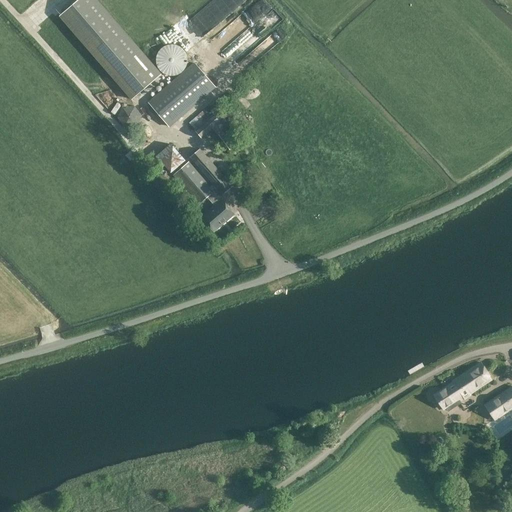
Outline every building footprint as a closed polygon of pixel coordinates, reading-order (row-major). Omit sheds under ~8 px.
[(79,0),(59,18),(132,102),(161,74),(96,0),(79,0)] [(266,0),(265,0),(208,45),(218,58),(220,55),(227,64),(238,56),(283,21),(266,0)] [(275,45),(288,36),(282,28),(269,38),(275,45)] [(185,59),(185,56),(184,53),(183,51),(181,48),(178,46),(175,45),(173,45),(170,45),(165,46),(163,47),(160,49),(159,51),(157,54),(157,57),(157,60),(157,63),(158,65),(159,67),(162,70),(164,72),(166,72),(169,73),(172,73),(177,72),(181,69),(183,67),(184,64),(185,62),(185,59)] [(195,64),(149,103),(170,127),(216,88),(195,64)] [(140,124),(140,106),(121,105),(120,124),(140,124)] [(219,135),(230,151),(242,143),(229,124),(229,125),(225,119),(221,122),(214,115),(194,133),(200,140),(212,130),(217,136),(219,135)] [(170,147),(156,159),(171,176),(185,164),(170,147)] [(213,185),(220,193),(222,195),(232,187),(201,149),(190,158),(213,185)] [(189,162),(174,175),(199,205),(207,198),(209,199),(215,194),(213,192),(210,188),(189,162)] [(234,215),(214,191),(213,192),(215,194),(209,199),(213,204),(213,209),(203,218),(214,232),(234,215)] [(423,362),(409,370),(411,375),(426,367),(423,362)] [(459,402),(491,380),(481,365),(435,396),(443,409),(445,408),(448,411),(460,403),(459,402)] [(511,408),(511,387),(491,402),(501,416),(511,408)]
